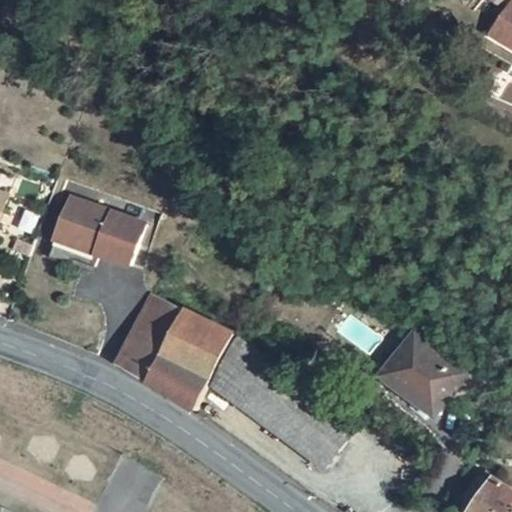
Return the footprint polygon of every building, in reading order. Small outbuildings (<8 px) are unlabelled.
[(511,0),(491,33),(511,45),(511,0)] [(49,253),(70,261),(73,254),(94,262),(98,251),(130,262),(145,220),(71,193),(49,253)] [(189,311),(153,293),(117,362),(179,399),(194,367),(169,353),(189,311)] [(194,367),(214,377),(224,357),(236,335),(189,311),(169,353),(194,367)] [(274,360),(236,335),(224,357),(259,382),(274,360)] [(412,341),(404,350),(454,386),(462,377),(412,341)] [(431,411),(454,386),(404,350),(383,376),(431,411)] [(259,382),(342,444),(361,417),(279,352),(274,360),(259,382)] [(245,402),(259,382),(224,357),(214,377),(245,402)] [(194,367),(179,399),(197,410),(214,377),(194,367)] [(327,466),(342,444),(259,382),(245,402),(327,466)] [(477,511),(511,511),(511,493),(488,478),(469,506),(477,511)]
